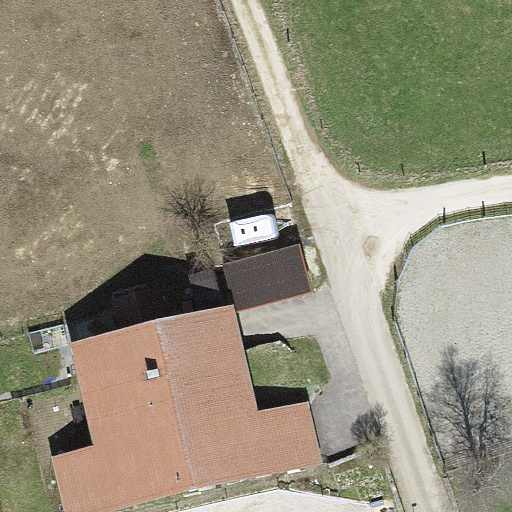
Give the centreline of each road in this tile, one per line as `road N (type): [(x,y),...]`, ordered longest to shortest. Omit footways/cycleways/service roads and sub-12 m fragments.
road 1 (track): [(241,0),(337,270)]
road 2 (residential): [(337,270),(420,511)]
